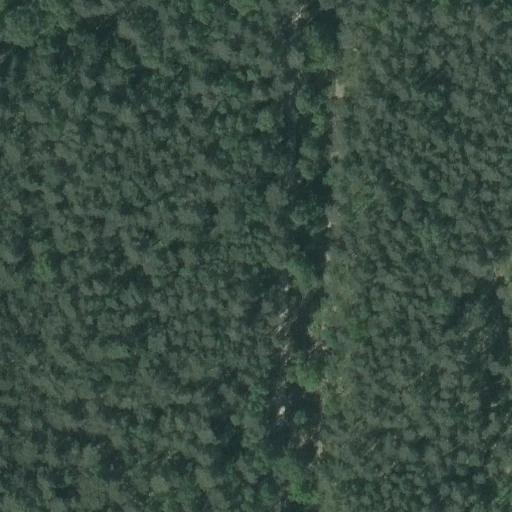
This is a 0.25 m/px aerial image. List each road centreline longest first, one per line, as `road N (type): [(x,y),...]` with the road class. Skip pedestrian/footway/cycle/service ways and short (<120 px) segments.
road 1 (track): [(267,511),(293,0)]
road 2 (unknown): [(359,0),(341,511)]
